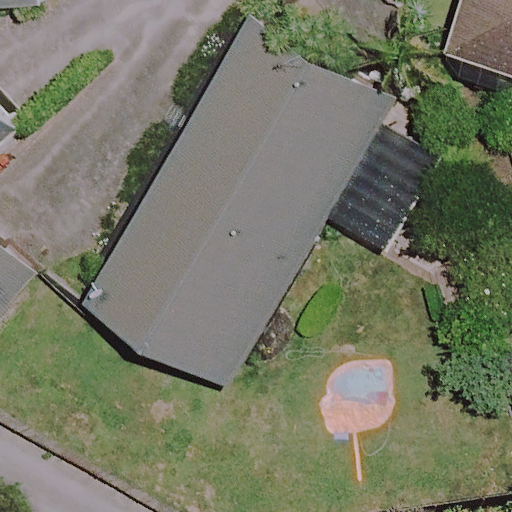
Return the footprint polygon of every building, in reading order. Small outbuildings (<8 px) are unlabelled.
[(0,0),(0,8),(59,5),(58,0),(0,0)] [(511,0),(490,0),(473,57),(511,69),(511,0)] [(461,127),(268,20),(110,305),(254,384),(346,217),(396,244),(461,127)] [(0,161),(34,135),(0,91),(0,161)] [(0,331),(56,267),(0,219),(0,331)]
